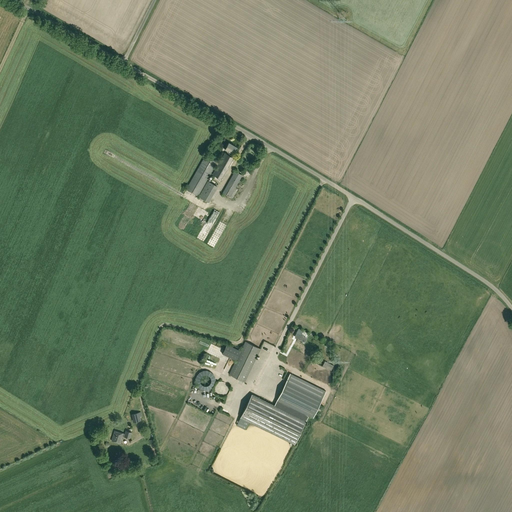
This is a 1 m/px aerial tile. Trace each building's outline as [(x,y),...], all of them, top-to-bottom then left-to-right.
[(237,147),(229,142),(225,149),(228,150),(226,153),(225,152),(219,163),(206,155),(186,189),(198,196),(215,165),(217,166),(213,174),(222,179),(227,170),(226,170),(227,167),(229,167),(236,155),(233,153),(237,147)] [(235,171),(222,193),(230,197),(242,175),(241,175),(247,165),(239,160),(233,170),(235,171)] [(199,238),(206,242),(220,217),(227,206),(223,204),(224,203),(222,202),(217,210),(211,207),(208,212),(213,214),(199,238)] [(200,212),(199,218),(209,221),(211,215),(200,212)] [(217,229),(210,245),(217,248),(221,238),(223,232),(217,229)] [(304,342),(306,338),(296,332),(294,336),(304,342)] [(229,375),(245,382),(261,349),(245,342),(241,351),(227,344),(222,354),(236,361),(229,375)] [(295,347),(287,362),(294,366),(302,351),(295,347)] [(305,355),(298,367),(303,370),(310,358),(305,355)] [(252,395),(240,418),(294,444),(321,390),(287,373),(272,404),(252,395)] [(141,420),(139,412),(131,414),(133,422),(141,420)] [(124,433),(114,430),(111,441),(120,443),(123,436),(130,438),(132,432),(125,430),(124,433)]
